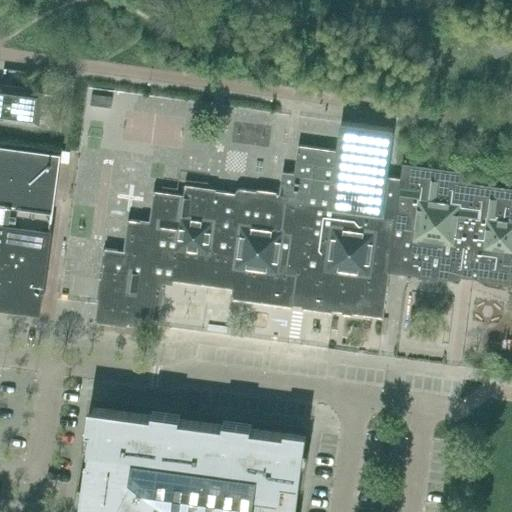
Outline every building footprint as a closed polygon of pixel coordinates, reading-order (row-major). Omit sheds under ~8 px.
[(496,56),(511,48),(511,21),(486,34),(496,56)] [(43,91),(1,85),(0,85),(0,119),(38,125),(40,110),(50,111),(52,95),(43,94),(43,91)] [(113,96),(92,93),(90,104),(112,107),(113,96)] [(392,130),(393,128),(342,121),(342,123),(339,144),(339,145),(339,150),(298,145),(294,173),(282,171),(280,185),(287,186),(286,195),(291,195),(290,206),(395,220),(401,178),(386,176),(386,172),(387,172),(387,170),(386,170),(389,152),(390,150),(389,150),(392,130)] [(0,146),(0,306),(19,309),(24,309),(24,308),(41,296),(42,296),(61,154),(0,146)] [(511,189),(493,187),(493,185),(492,185),(491,187),(463,183),(464,171),(463,171),(463,173),(434,169),(434,167),(433,167),(433,168),(403,165),(404,163),(403,163),(401,178),(395,220),(391,248),(404,250),(401,273),(456,281),(457,281),(458,280),(459,279),(459,278),(460,277),(461,271),(469,272),(469,273),(469,274),(470,276),(470,277),(471,277),(473,278),(509,283),(509,285),(510,285),(511,273),(511,189)] [(186,187),(186,185),(185,185),(184,196),(154,192),(155,191),(154,191),(149,222),(128,220),(128,221),(129,221),(124,260),(116,259),(116,258),(116,257),(115,256),(114,255),(113,254),(112,253),(105,252),(95,322),(96,322),(96,320),(126,324),(126,326),(127,326),(127,324),(137,326),(138,315),(157,317),(157,319),(158,319),(164,277),(172,278),(172,280),(173,280),(173,278),(202,282),(202,284),(203,284),(203,283),(232,287),(231,298),(232,299),(232,297),(261,301),(261,302),(262,302),(262,301),(291,304),(291,306),(292,306),(292,305),(300,245),(285,243),(290,206),(291,195),(286,195),(239,189),(238,189),(237,189),(236,190),(236,191),(235,191),(235,193),(234,198),(226,197),(227,192),(186,187)] [(391,248),(395,220),(290,206),(285,243),(300,245),(292,305),(358,313),(359,314),(360,314),(362,313),(363,313),(363,312),(364,310),(364,309),(365,304),(380,306),(381,306),(382,306),(384,306),(385,304),(385,303),(385,302),(389,272),(401,273),(404,250),(391,248)] [(152,411),(151,415),(93,408),(90,431),(95,432),(93,447),(88,447),(87,452),(86,458),(82,486),(88,486),(85,502),(80,501),(80,504),(97,511),(295,511),(302,463),(297,462),(298,450),(304,451),(306,436),(250,429),(251,425),(223,421),(223,425),(179,419),(180,415),(152,411)]
